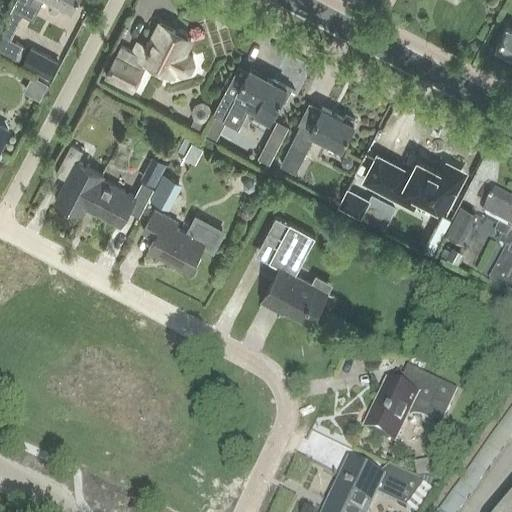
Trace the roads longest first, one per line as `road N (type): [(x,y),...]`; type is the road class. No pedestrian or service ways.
road 1 (residential): [(0,228),(252,360),(280,387),(285,424),(243,511)]
road 2 (secondary): [(511,116),(292,0)]
